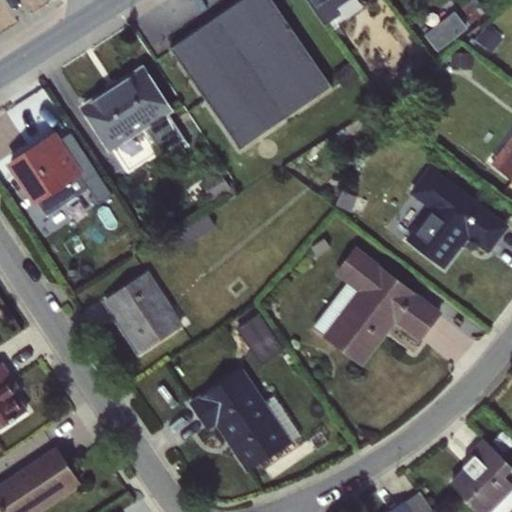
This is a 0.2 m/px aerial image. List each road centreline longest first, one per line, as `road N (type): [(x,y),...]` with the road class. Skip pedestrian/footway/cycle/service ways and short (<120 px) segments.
road 1 (residential): [(0,247),(167,496),(190,511)]
road 2 (residential): [(303,511),(414,439),(511,334)]
